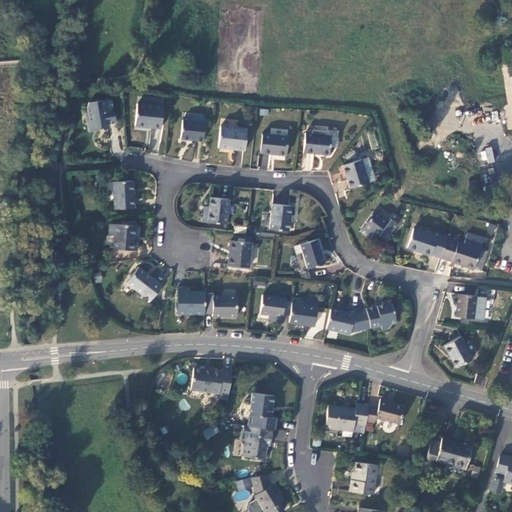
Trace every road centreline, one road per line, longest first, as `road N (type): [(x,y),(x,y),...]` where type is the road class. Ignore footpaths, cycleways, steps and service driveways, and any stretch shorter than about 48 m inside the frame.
road 1 (residential): [(406,380),(422,287),(350,257),(323,192),(171,169)]
road 2 (tertiary): [(314,355),(189,344),(0,361)]
road 3 (residential): [(314,355),(301,454),(318,511)]
